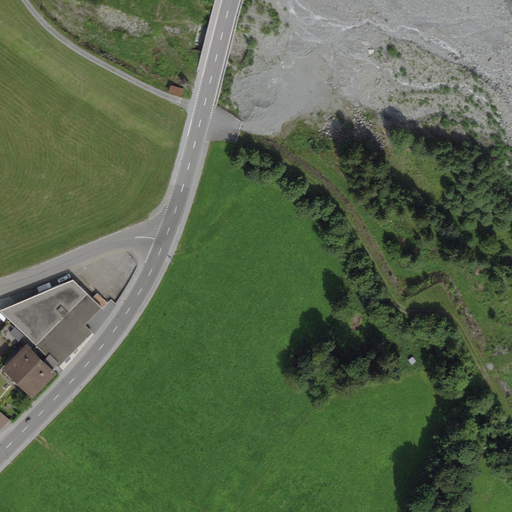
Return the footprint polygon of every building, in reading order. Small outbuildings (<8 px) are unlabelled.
[(171,86),(169,92),(181,96),(183,90),(171,86)] [(0,309),(11,320),(48,356),(83,324),(101,306),(92,298),(73,279),(0,309)] [(101,306),(103,308),(108,303),(97,293),(92,298),(101,306)] [(23,335),(9,322),(0,330),(0,333),(13,346),(18,341),(23,335)] [(58,366),(91,332),(83,324),(48,356),(56,364),(58,366)] [(22,352),(7,367),(9,369),(20,379),(40,359),(36,355),(36,354),(27,344),(20,350),(22,352)] [(40,359),(20,379),(31,390),(32,392),(52,371),(50,369),(56,364),(48,356),(43,362),(40,359)] [(29,392),(31,390),(20,379),(9,369),(7,370),(29,392)] [(331,370),(326,376),(334,382),(339,376),(331,370)] [(0,429),(10,420),(0,412),(0,429)]
